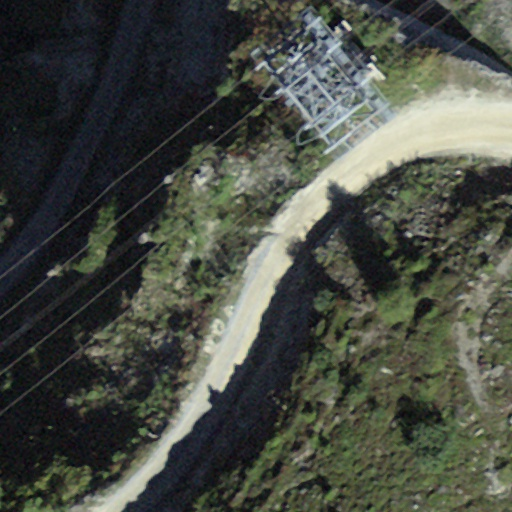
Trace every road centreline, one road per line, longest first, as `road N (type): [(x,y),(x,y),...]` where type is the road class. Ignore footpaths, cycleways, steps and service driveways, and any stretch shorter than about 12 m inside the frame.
road 1 (track): [(511,133),(422,134),(389,147),(327,198),(279,258),(194,434),(121,511)]
road 2 (track): [(0,277),(64,189),(142,0)]
